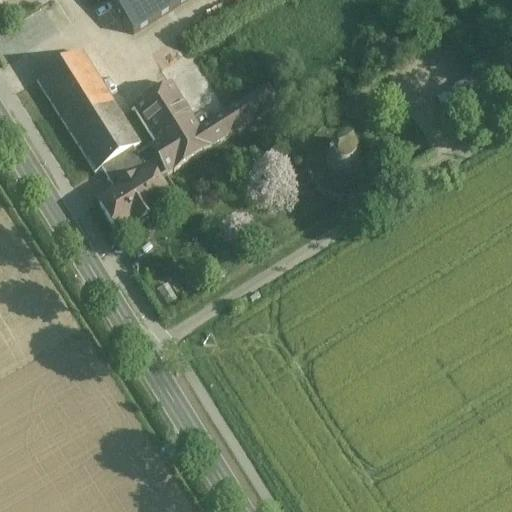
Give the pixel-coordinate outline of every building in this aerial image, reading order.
[(0,0),(0,8),(11,0),(0,0)] [(145,14),(136,0),(116,0),(130,23),(145,14)] [(136,0),(145,14),(167,0),(136,0)] [(139,147),(82,55),(37,83),(94,176),(101,172),(100,171),(133,151),(139,147)] [(476,84),(447,103),(461,125),(490,107),(476,84)] [(171,86),(146,102),(154,114),(178,99),(171,86)] [(199,133),(175,148),(159,122),(145,130),(155,146),(150,150),(167,178),(173,174),(173,175),(211,151),(210,150),(278,107),(267,90),(199,133)] [(199,133),(178,99),(154,114),(159,122),(175,148),(199,133)] [(146,102),(133,110),(145,130),(159,122),(154,114),(146,102)] [(377,177),(380,163),(377,149),(369,137),(357,129),(343,126),(328,129),(316,137),(309,149),(306,164),(309,178),(317,190),(329,198),(343,200),(357,198),(369,189),(377,177)] [(114,193),(97,204),(119,239),(171,207),(156,184),(167,178),(150,150),(137,158),(145,170),(147,173),(114,193)] [(133,151),(100,171),(101,172),(114,193),(147,173),(145,170),(133,151)]
